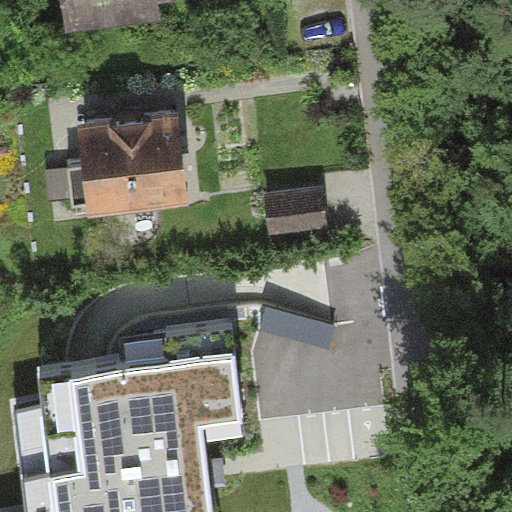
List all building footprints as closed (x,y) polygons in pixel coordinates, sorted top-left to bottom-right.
[(167,0),(64,0),(68,29),(169,18),(167,0)] [(183,101),(78,117),(91,207),(196,192),(183,101)] [(266,192),(270,231),(329,224),(325,185),(266,192)] [(337,326),(267,305),(261,325),(331,346),(337,326)] [(90,359),(43,364),(54,464),(26,467),(30,511),(214,511),(210,469),(204,411),(243,407),(234,323),(168,330),(170,350),(90,359)]
